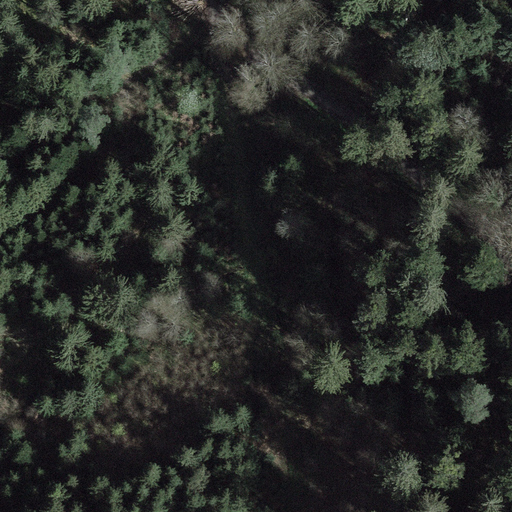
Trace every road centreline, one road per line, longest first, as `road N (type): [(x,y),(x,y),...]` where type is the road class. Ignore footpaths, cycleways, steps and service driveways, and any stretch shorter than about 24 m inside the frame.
road 1 (track): [(282,511),(287,442),(224,99),(219,7)]
road 2 (track): [(511,240),(260,50),(217,0)]
